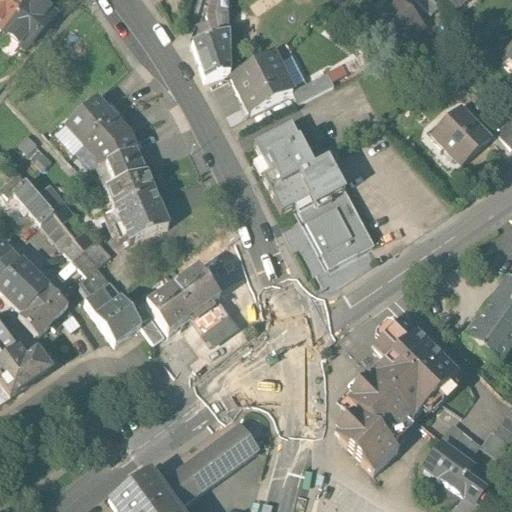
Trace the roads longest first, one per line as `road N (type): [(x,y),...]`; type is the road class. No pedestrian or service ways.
road 1 (secondary): [(120,0),(209,135),(271,277),(291,350)]
road 2 (tertiary): [(511,195),(291,350)]
road 3 (residential): [(0,434),(94,372),(130,368),(195,416)]
road 4 (tertiary): [(195,416),(61,511)]
road 5 (secondary): [(291,350),(296,453),(281,511)]
